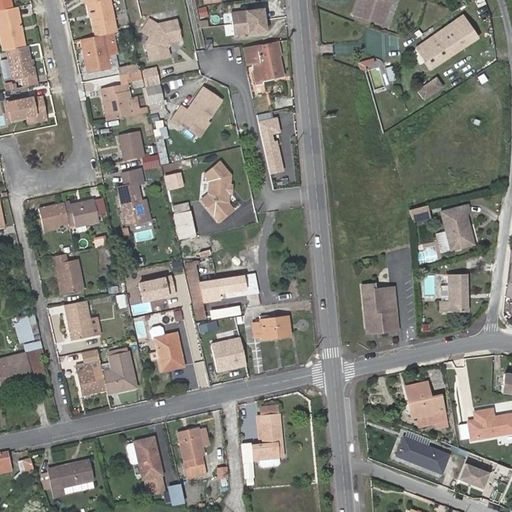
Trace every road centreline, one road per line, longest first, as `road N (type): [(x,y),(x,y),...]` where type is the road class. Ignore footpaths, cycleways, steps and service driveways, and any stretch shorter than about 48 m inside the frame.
road 1 (secondary): [(333,372),(298,0)]
road 2 (residential): [(333,372),(68,430)]
road 3 (residential): [(24,179),(17,195),(68,430)]
road 4 (residential): [(55,0),(85,160),(56,178),(24,179)]
road 5 (residential): [(489,341),(333,372)]
road 6 (residential): [(342,465),(364,465),(480,511)]
road 7 (residential): [(489,341),(511,199)]
